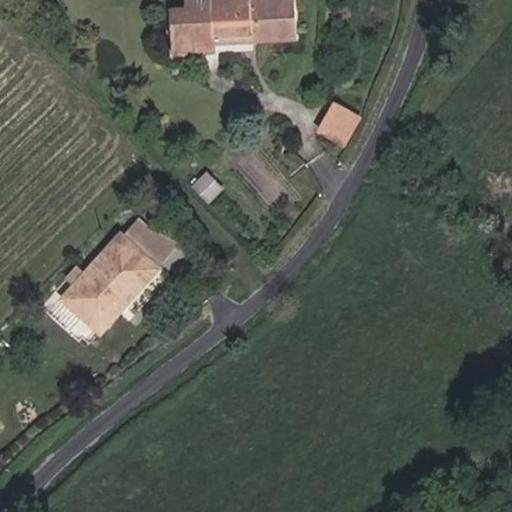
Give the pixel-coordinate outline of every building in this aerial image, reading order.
[(251,0),(214,0),(215,13),(196,14),(174,14),(176,61),(202,61),(201,41),(255,39),(255,46),(300,43),(297,0),(261,0),(251,1),(251,0)] [(196,0),(196,14),(215,13),(214,0),(196,0)] [(355,140),(369,114),(340,98),(326,124),(355,140)] [(74,316),(135,251),(121,239),(61,306),(74,316)] [(154,269),(135,251),(74,316),(88,328),(114,299),(122,304),(154,269)] [(114,299),(88,328),(96,333),(122,304),(114,299)]
